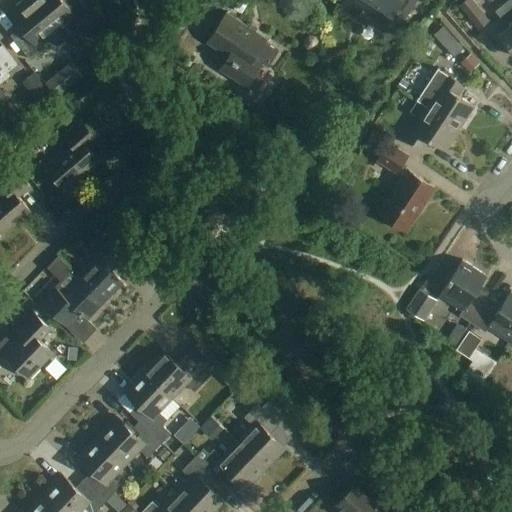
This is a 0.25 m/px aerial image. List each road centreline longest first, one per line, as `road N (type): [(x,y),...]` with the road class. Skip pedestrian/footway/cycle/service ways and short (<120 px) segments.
road 1 (residential): [(0,452),(15,451),(191,271)]
road 2 (residential): [(0,296),(101,193),(130,179)]
